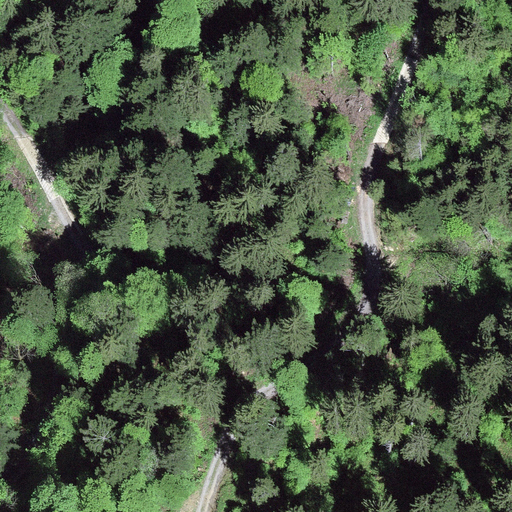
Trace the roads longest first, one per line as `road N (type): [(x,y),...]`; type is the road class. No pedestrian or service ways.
road 1 (track): [(181,511),(233,416),(326,363),(354,309),(350,185),(424,0)]
road 2 (track): [(0,115),(56,191),(66,284),(36,386),(0,437)]
